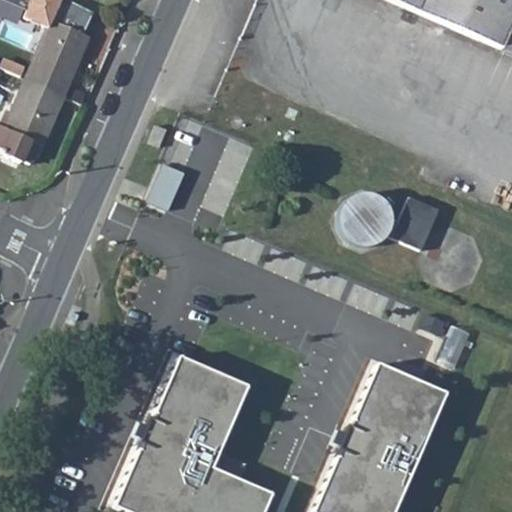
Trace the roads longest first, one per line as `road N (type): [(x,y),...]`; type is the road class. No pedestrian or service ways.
road 1 (residential): [(60,262),(172,0)]
road 2 (residential): [(0,403),(60,262)]
